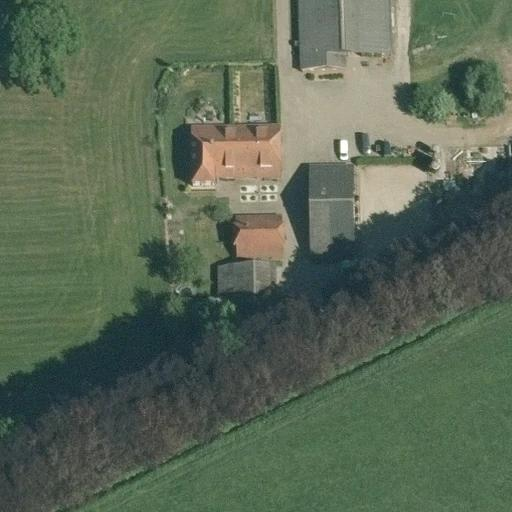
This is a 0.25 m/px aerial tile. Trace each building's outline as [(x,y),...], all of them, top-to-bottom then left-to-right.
[(299,0),(302,72),(345,71),(345,57),(391,56),(389,0),(299,0)] [(192,155),(281,153),(280,127),(192,129),(192,155)] [(281,153),(192,155),(193,187),(214,186),(214,180),(281,178),(281,153)] [(351,167),(308,168),(311,258),(353,257),(351,167)] [(497,194),(497,186),(485,186),(485,194),(497,194)] [(237,260),(282,259),(281,217),(236,218),(237,260)] [(218,269),(220,330),(293,328),(292,299),(276,300),(275,267),(218,269)]
